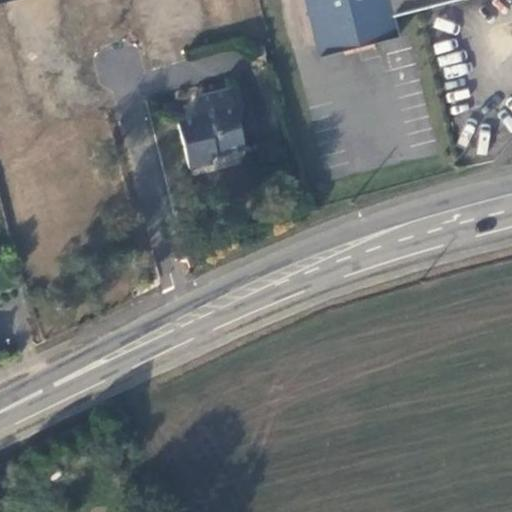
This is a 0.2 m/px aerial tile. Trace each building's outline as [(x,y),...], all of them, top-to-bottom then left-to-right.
[(392,14),(388,0),(303,0),(317,55),(398,35),(392,14)] [(414,0),(388,0),(392,14),(417,8),(414,0)] [(264,44),(245,48),(247,60),(266,56),(264,44)] [(189,167),(209,162),(207,157),(246,146),(230,87),(202,95),(203,99),(193,111),(195,116),(177,121),(189,167)] [(80,147),(40,158),(64,257),(106,246),(80,147)]
